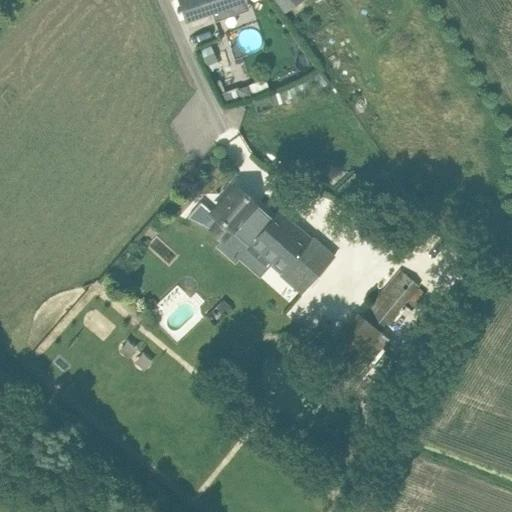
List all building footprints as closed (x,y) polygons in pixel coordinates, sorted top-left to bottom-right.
[(178,0),(185,20),(204,13),(243,0),(242,0),(178,0)] [(225,39),(202,46),(209,64),(231,56),(225,39)] [(396,178),(376,193),(394,219),(415,205),(396,178)] [(218,218),(210,228),(222,239),(216,246),(235,263),(239,259),(250,246),(271,265),(301,293),(319,273),(332,258),(278,210),(270,219),(255,205),(234,186),(211,212),(218,218)] [(357,313),(329,352),(346,366),(341,372),(357,385),(392,342),(380,332),(386,325),(388,326),(401,310),(405,313),(418,297),(414,294),(420,287),(400,271),(380,294),(373,288),(368,295),(373,299),(366,308),(368,309),(361,317),(357,313)]
